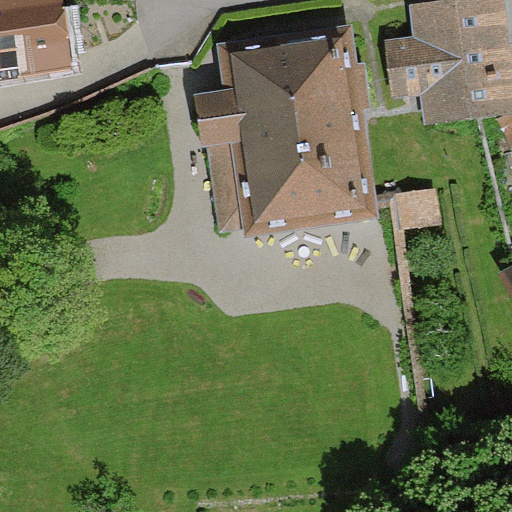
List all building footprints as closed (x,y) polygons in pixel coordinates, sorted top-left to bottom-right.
[(0,0),(0,67),(1,67),(70,57),(70,53),(63,0),(0,0)] [(511,49),(507,0),(407,0),(411,37),(391,39),(396,95),(430,92),(432,117),(496,111),(511,109),(511,49)] [(367,219),(349,21),(223,33),(228,86),(204,88),(217,233),(367,219)] [(511,109),(496,111),(511,139),(511,109)] [(437,245),(438,204),(391,203),(390,243),(437,245)]
